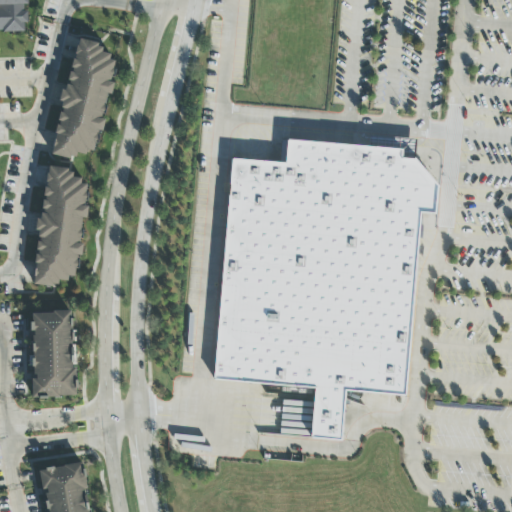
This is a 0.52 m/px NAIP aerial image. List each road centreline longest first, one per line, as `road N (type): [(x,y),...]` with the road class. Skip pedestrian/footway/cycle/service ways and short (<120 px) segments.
road 1 (tertiary): [(163,0),(118,195),(106,291),(105,379),(123,511)]
road 2 (tertiary): [(157,511),(141,414),(144,263),(151,195),(197,0)]
